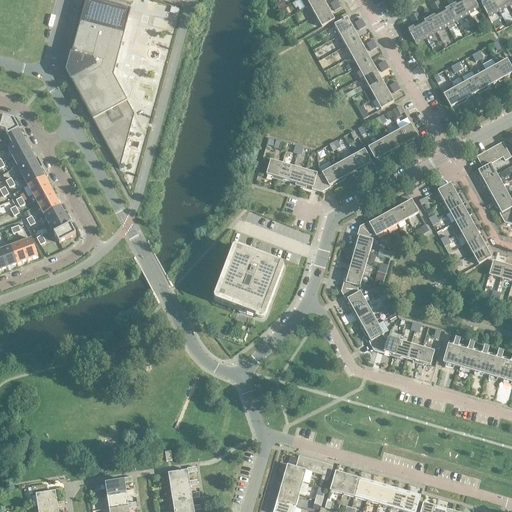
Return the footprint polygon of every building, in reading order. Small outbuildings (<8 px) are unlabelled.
[(122,41),(123,41),(123,40),(129,17),(131,11),(121,8),(90,0),(86,0),(75,40),(74,40),(65,73),(70,82),(72,81),(117,166),(119,170),(121,164),(134,115),(125,98),(123,96),(116,83),(113,77),(122,41)] [(322,0),(300,0),(306,9),(310,7),(322,0)] [(329,10),(323,0),(322,0),(310,7),(316,17),(329,10)] [(464,0),(461,2),(468,15),(479,9),(473,0),(464,0)] [(488,18),(499,12),(492,0),(489,0),(486,2),(486,1),(481,4),(488,18)] [(492,0),(499,12),(509,6),(506,0),(492,0)] [(281,1),(276,5),(279,10),(285,6),(281,1)] [(450,7),(450,8),(457,21),(468,15),(461,2),(456,5),(455,5),(450,7)] [(447,27),(457,21),(450,8),(450,7),(445,10),(445,11),(440,14),(447,27)] [(284,8),(277,12),(281,17),(287,14),(284,8)] [(335,21),(329,10),(316,17),(322,28),(335,21)] [(434,16),(429,19),(436,33),(447,27),(440,14),(435,17),(434,16)] [(353,29),(347,19),(334,26),(340,36),(353,29)] [(426,38),(436,33),(429,19),(424,22),(419,25),(426,38)] [(415,44),(426,38),(419,25),(413,28),(408,31),(415,44)] [(359,40),(353,29),(340,36),(346,47),(359,40)] [(365,50),(359,40),(346,47),(352,58),(365,50)] [(371,61),(365,50),(352,58),(355,63),(357,66),(358,68),(371,61)] [(511,69),(507,60),(496,66),(504,81),(509,78),(508,77),(511,74),(511,69)] [(376,72),(371,61),(358,68),(363,78),(376,72)] [(352,63),(345,67),(348,71),(357,66),(355,63),(353,65),(352,63)] [(504,81),(496,66),(486,72),(493,85),(498,82),(500,84),(504,81)] [(382,82),(376,72),(363,78),(369,89),(382,82)] [(493,85),(486,72),(475,78),(483,93),(488,90),(487,88),(493,85)] [(483,93),(475,78),(465,84),(472,97),(478,94),(479,96),(483,93)] [(388,93),(382,82),(369,89),(375,100),(388,93)] [(472,97),(465,84),(454,90),(462,104),(467,102),(466,100),(472,97)] [(462,104),(454,90),(443,96),(451,109),(457,105),(458,107),(462,104)] [(353,91),(345,95),(348,100),(356,95),(353,91)] [(394,103),(388,93),(375,100),(381,110),(394,103)] [(365,107),(360,111),(363,116),(369,113),(365,107)] [(396,109),(390,113),(395,121),(401,118),(396,109)] [(0,130),(5,132),(14,121),(0,117),(0,130)] [(12,146),(13,146),(24,140),(14,121),(5,132),(12,146)] [(418,138),(411,125),(400,131),(408,146),(413,143),(412,141),(418,138)] [(408,146),(400,131),(389,137),(396,150),(402,147),(403,149),(408,146)] [(396,150),(389,137),(379,143),(387,157),(392,155),(391,153),(396,150)] [(13,146),(12,146),(7,148),(13,158),(29,149),(24,140),(13,146)] [(387,157),(379,143),(368,149),(375,162),(381,158),(382,160),(387,157)] [(509,155),(503,143),(497,146),(504,158),(509,155)] [(504,158),(497,146),(492,149),(499,161),(503,158),(504,158)] [(29,149),(13,158),(18,168),(34,159),(29,149)] [(499,161),(492,149),(487,152),(494,164),(499,161)] [(372,163),(365,151),(354,157),(362,171),(367,168),(366,167),(372,163)] [(494,164),(487,152),(482,155),(488,166),(491,165),(494,164)] [(488,166),(482,155),(477,158),(476,158),(483,169),(488,166)] [(362,171),(354,157),(343,162),(350,175),(356,172),(357,174),(362,171)] [(34,159),(18,168),(23,177),(39,168),(34,159)] [(272,179),(278,181),(282,165),(270,161),(266,175),(273,177),(272,179)] [(350,175),(343,162),(333,168),(341,183),(346,180),(345,178),(350,175)] [(294,168),(282,165),(278,181),(283,182),(283,180),(290,182),(294,168)] [(491,165),(488,166),(483,169),(478,172),(481,178),(479,179),(482,184),(497,176),(491,165)] [(511,167),(500,174),(503,180),(511,175),(510,174),(511,172),(511,167)] [(39,168),(23,177),(28,187),(45,178),(39,168)] [(305,171),(294,168),(290,182),(296,184),(295,186),(301,187),(305,171)] [(341,183),(333,168),(328,171),(322,174),(322,175),(320,177),(322,193),(331,188),(330,187),(335,184),(336,185),(341,183)] [(317,175),(305,171),(301,187),(306,189),(306,187),(312,189),(311,191),(320,194),(322,193),(320,177),(317,176),(317,175)] [(502,186),(497,176),(482,184),(485,189),(486,188),(490,193),(502,186)] [(45,178),(28,187),(33,196),(50,187),(45,178)] [(456,195),(451,185),(438,192),(444,203),(456,195)] [(508,197),(502,186),(490,193),(493,199),(491,200),(494,205),(508,197)] [(50,187),(33,196),(38,206),(55,197),(50,187)] [(462,206),(456,195),(444,203),(449,213),(462,206)] [(55,197),(38,206),(43,215),(60,206),(55,197)] [(511,202),(508,197),(494,205),(496,210),(498,209),(501,214),(499,215),(504,224),(511,214),(511,202)] [(419,214),(411,201),(401,207),(408,220),(419,214)] [(60,206),(43,215),(49,225),(65,216),(60,206)] [(468,216),(462,206),(449,213),(455,223),(468,216)] [(408,220),(401,207),(390,213),(397,226),(408,220)] [(432,210),(426,213),(429,219),(435,216),(432,210)] [(397,226),(390,213),(380,219),(387,231),(397,226)] [(65,216),(49,225),(54,234),(70,225),(65,216)] [(474,227),(468,216),(455,223),(461,234),(474,227)] [(387,231),(380,219),(370,224),(369,222),(360,228),(373,238),(376,237),(376,238),(387,231)] [(70,225),(54,234),(59,244),(76,235),(70,225)] [(480,237),(474,227),(461,234),(467,245),(480,237)] [(373,238),(360,228),(357,238),(359,238),(357,244),(355,243),(353,249),(370,253),(373,241),(372,241),(373,238)] [(485,248),(480,237),(467,245),(462,247),(468,257),(473,255),(485,248)] [(20,243),(27,261),(38,257),(31,239),(20,243)] [(27,261),(20,243),(10,247),(17,265),(27,261)] [(0,251),(7,269),(17,265),(10,247),(0,251)] [(491,259),(485,248),(473,255),(479,266),(491,259)] [(236,250),(218,299),(217,299),(218,300),(260,316),(261,316),(262,316),(280,267),(280,266),(238,249),(237,249),(236,250)] [(370,253),(353,249),(352,254),(354,254),(352,261),(366,265),(370,253)] [(380,250),(378,256),(390,259),(391,253),(380,250)] [(366,265),(352,261),(350,267),(348,266),(347,272),(363,276),(366,265)] [(505,266),(493,262),(489,277),(501,280),(505,266)] [(511,267),(505,266),(501,280),(511,283),(511,267)] [(363,276),(347,272),(345,277),(347,278),(346,283),(344,283),(341,293),(357,291),(358,288),(360,288),(363,276)] [(359,293),(357,291),(341,293),(346,302),(348,301),(351,306),(349,307),(352,312),(366,304),(360,293),(359,293)] [(372,314),(366,304),(352,312),(354,317),(356,316),(359,321),(372,314)] [(378,325),(372,314),(359,321),(362,327),(360,328),(363,333),(378,325)] [(384,336),(378,325),(363,333),(366,338),(368,337),(371,342),(369,343),(374,352),(384,339),(383,336),(384,336)] [(455,338),(454,344),(449,343),(443,364),(511,383),(511,358),(511,361),(502,358),(503,352),(499,351),(497,357),(487,354),(489,348),(484,346),(482,352),(473,350),(475,344),(470,342),(468,348),(459,345),(460,340),(455,338)] [(387,340),(384,339),(374,352),(384,355),(384,353),(390,355),(389,357),(395,358),(399,342),(387,339),(387,340)] [(411,346),(399,342),(395,358),(400,360),(401,358),(407,359),(411,346)] [(422,349),(411,346),(407,359),(413,361),(412,363),(418,365),(422,349)] [(434,352),(422,349),(418,365),(423,366),(424,365),(430,366),(434,352)] [(290,457),(288,465),(295,467),(297,459),(290,457)] [(305,459),(299,457),(296,468),(301,470),(305,459)] [(310,460),(305,459),(301,470),(306,471),(307,472),(310,460)] [(316,462),(310,460),(307,472),(313,473),(316,462)] [(321,464),(316,462),(313,473),(318,475),(321,464)] [(327,465),(321,464),(318,475),(322,476),(324,476),(327,465)] [(333,467),(327,465),(324,476),(329,478),(333,467)] [(306,471),(301,470),(296,468),(287,466),(284,478),(303,484),(306,471)] [(188,471),(168,474),(170,487),(190,484),(189,482),(188,474),(196,473),(195,468),(187,469),(188,471)] [(347,476),(335,472),(330,492),(342,495),(347,476)] [(360,480),(347,476),(342,495),(354,499),(360,480)] [(132,478),(124,479),(124,481),(105,484),(107,497),(127,494),(126,492),(125,484),(133,483),(132,478)] [(303,484),(284,478),(280,490),(299,496),(303,484)] [(372,483),(360,480),(354,499),(366,502),(372,483)] [(198,486),(197,481),(189,482),(190,484),(170,487),(172,499),(192,496),(191,494),(190,487),(198,486)] [(321,481),(319,487),(326,489),(328,483),(321,481)] [(384,487),(372,483),(366,502),(378,505),(384,487)] [(36,496),(38,508),(58,505),(57,503),(56,495),(63,494),(63,489),(55,490),(55,492),(48,493),(46,485),(32,488),(33,496),(36,496)] [(396,490),(384,487),(378,505),(391,509),(396,490)] [(299,496),(280,490),(277,502),(296,508),(299,496)] [(402,511),(408,494),(396,490),(391,509),(401,511),(402,511)] [(135,496),(134,491),(126,492),(127,494),(107,497),(109,509),(129,506),(128,504),(127,497),(135,496)] [(200,498),(199,493),(191,494),(192,496),(172,499),(174,511),(194,509),(193,507),(192,499),(200,498)] [(416,511),(421,497),(408,494),(402,511),(416,511)] [(66,507),(65,502),(57,503),(58,505),(38,508),(38,511),(58,511),(58,508),(66,507)] [(294,511),(296,508),(277,502),(273,511),(294,511)]
